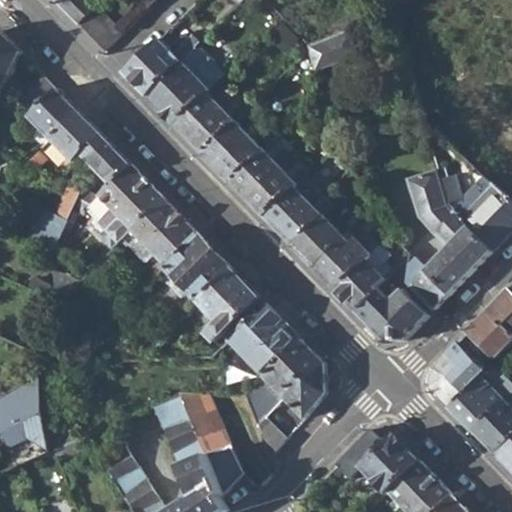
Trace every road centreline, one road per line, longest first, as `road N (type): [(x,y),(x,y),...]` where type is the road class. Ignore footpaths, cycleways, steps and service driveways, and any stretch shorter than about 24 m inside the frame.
road 1 (residential): [(16,0),(390,381)]
road 2 (residential): [(390,381),(511,506)]
road 3 (residential): [(511,258),(390,381)]
road 4 (residential): [(390,381),(274,504)]
